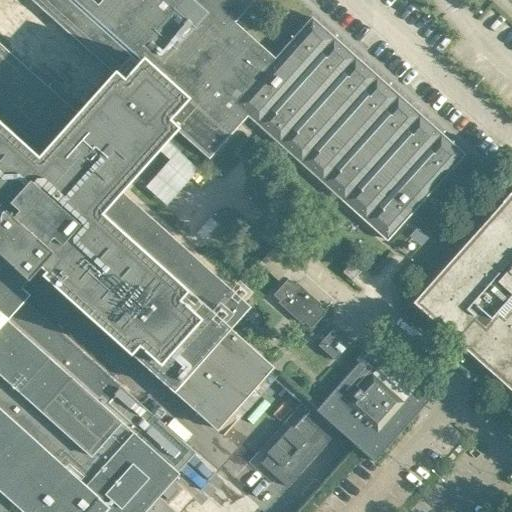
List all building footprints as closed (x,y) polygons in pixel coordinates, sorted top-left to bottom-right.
[(0,511),(142,511),(178,473),(196,452),(120,385),(24,300),(29,294),(21,287),(29,279),(40,268),(46,272),(44,274),(218,429),(267,374),(308,411),(293,428),(291,426),(267,453),(269,455),(261,463),(287,487),(314,457),(301,446),(322,423),(331,431),(336,426),(339,430),(375,462),(431,399),(374,346),(317,409),(230,330),(250,307),(121,192),(159,149),(167,141),(177,129),(209,158),(248,115),(257,123),(261,127),(387,240),(464,154),(312,18),(275,59),(234,22),(254,0),(32,0),(114,73),(77,113),(0,44),(0,511)] [(511,191),(511,193),(510,192),(502,201),(503,202),(413,302),(456,341),(456,342),(465,349),(511,391),(511,191)] [(274,246),(259,263),(279,280),(293,264),(274,246)] [(352,262),(343,272),(352,280),(361,270),(352,262)] [(288,278),(274,294),(280,300),(278,302),(303,324),(305,322),(311,328),(326,311),(319,306),(321,304),(297,282),(295,284),(288,278)] [(336,325),(330,331),(318,345),(335,360),(353,340),(336,325)]
